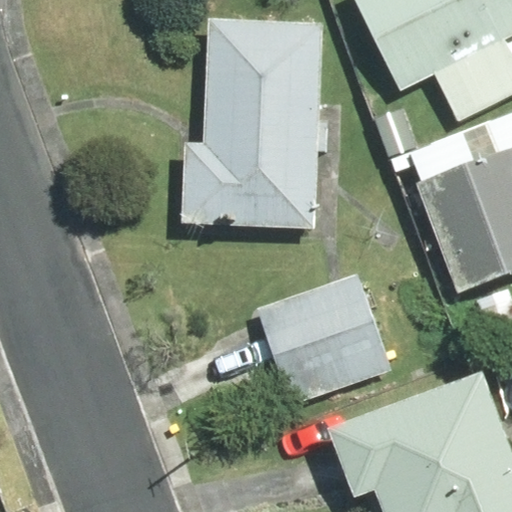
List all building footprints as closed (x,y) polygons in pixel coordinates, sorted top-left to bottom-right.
[(511,41),(511,0),(347,0),(399,101),(435,83),(457,127),(511,98),(511,72),(500,48),(511,41)] [(312,236),(324,29),(207,22),(201,147),(183,146),(178,229),(312,236)] [(511,155),(412,187),(447,299),(511,278),(511,155)] [(390,375),(359,276),(251,310),(283,409),(390,375)] [(511,511),(511,443),(492,379),(322,433),(347,511),(375,502),(377,511),(511,511)]
